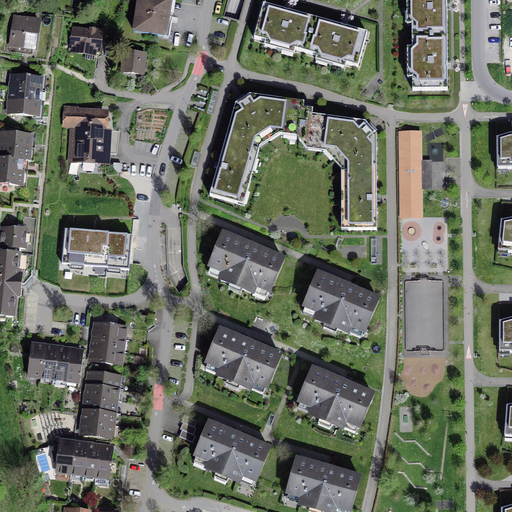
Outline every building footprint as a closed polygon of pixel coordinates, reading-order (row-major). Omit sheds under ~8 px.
[(138,0),(134,32),(165,37),(171,1),(163,0),(138,0)] [(447,10),(446,0),(406,0),(407,25),(412,25),(412,37),(447,37),(447,10)] [(315,19),(264,5),(254,39),(267,43),(268,41),(293,48),(293,50),(306,53),(315,19)] [(39,22),(15,18),(9,52),(17,53),(18,47),(35,50),(39,22)] [(345,64),(358,68),(367,34),(315,19),(306,53),(319,57),(319,55),(345,62),(345,64)] [(81,34),(73,32),(69,51),(75,52),(86,54),(86,50),(100,52),(103,33),(90,30),(89,32),(81,30),(81,34)] [(412,79),(412,91),(447,90),(447,63),(447,37),(412,37),(412,48),(407,49),(407,79),(412,79)] [(99,57),(100,52),(86,50),(86,54),(75,52),(73,70),(91,79),(93,68),(91,67),(93,56),(99,57)] [(145,55),(125,53),(122,72),(143,75),(145,55)] [(12,76),(11,89),(40,92),(41,79),(12,76)] [(39,103),(40,92),(11,89),(10,100),(39,103)] [(235,105),(224,149),(250,157),(257,158),(259,150),(255,143),(277,129),(280,100),(249,96),(235,105)] [(37,117),(39,103),(10,100),(8,115),(37,117)] [(304,103),(280,100),(277,129),(282,136),(289,130),(299,131),(298,139),(301,143),(318,145),(321,117),(312,116),(313,110),(304,109),(304,103)] [(77,105),(67,104),(65,127),(76,128),(74,162),(108,164),(109,141),(103,141),(105,115),(76,113),(77,105)] [(347,167),(341,173),(376,173),(376,135),(365,123),(321,117),(318,145),(323,152),(330,148),(347,167)] [(0,145),(30,148),(31,136),(1,133),(0,145)] [(422,218),(420,133),(400,133),(401,218),(422,218)] [(511,134),(510,135),(497,139),(497,164),(508,164),(508,169),(511,168),(511,134)] [(0,146),(0,158),(23,160),(28,161),(30,148),(0,145),(0,146)] [(245,177),(250,157),(224,149),(210,196),(237,204),(240,195),(244,192),(247,193),(251,179),(245,177)] [(0,169),(22,172),(23,160),(0,158),(0,169)] [(22,172),(0,169),(0,183),(21,185),(22,172)] [(376,230),(376,173),(341,173),(341,182),(347,181),(348,203),(341,203),(342,217),(345,217),(348,221),(348,230),(376,230)] [(511,219),(501,221),(498,247),(508,248),(508,252),(511,252),(511,219)] [(0,248),(0,252),(17,255),(18,248),(25,249),(27,230),(2,228),(0,248)] [(64,264),(131,268),(133,233),(66,230),(64,264)] [(253,292),(266,297),(268,291),(270,292),(283,260),(223,235),(210,267),(211,268),(209,273),(221,279),(220,280),(231,284),(231,283),(243,288),(242,289),(253,294),(253,292)] [(17,255),(0,252),(0,315),(14,317),(17,283),(22,283),(22,275),(17,275),(19,255),(17,255)] [(303,314),(361,338),(364,331),(365,332),(378,300),(318,275),(305,307),(306,307),(303,314)] [(511,318),(499,322),(499,347),(510,347),(510,352),(511,352),(511,318)] [(96,324),(94,336),(124,340),(125,329),(96,324)] [(253,383),(267,388),(280,356),(220,331),(207,363),(221,369),(218,376),(250,390),(253,383)] [(94,336),(93,349),(122,353),(124,340),(94,336)] [(29,375),(41,376),(45,348),(33,347),(29,375)] [(57,350),(45,348),(41,376),(53,378),(57,350)] [(120,365),(122,353),(93,349),(91,361),(120,365)] [(70,351),(57,350),(53,378),(52,384),(65,386),(66,379),(70,351)] [(81,353),(70,351),(66,379),(78,381),(81,353)] [(345,422),(359,427),(373,395),(313,370),(299,402),(313,408),(310,415),(342,429),(345,422)] [(90,373),(89,386),(116,389),(118,377),(90,373)] [(89,386),(87,398),(115,401),(116,389),(89,386)] [(87,398),(85,410),(113,414),(115,401),(87,398)] [(85,410),(84,423),(112,426),(113,414),(85,410)] [(197,421),(184,416),(181,422),(183,423),(194,428),(197,421)] [(110,439),(112,426),(84,423),(82,436),(110,439)] [(196,429),(194,428),(183,423),(180,429),(182,430),(194,435),(196,429)] [(242,475),(255,481),(269,449),(209,424),(195,456),(197,457),(194,462),(207,468),(206,469),(217,473),(217,472),(229,477),(228,478),(238,483),(242,475)] [(195,436),(194,435),(182,430),(179,437),(193,442),(195,436)] [(57,472),(71,473),(74,444),(60,442),(59,453),(53,452),(52,460),(58,461),(57,472)] [(71,473),(83,475),(87,446),(74,444),(71,473)] [(99,447),(87,446),(83,475),(96,476),(99,447)] [(112,449),(99,447),(96,476),(95,483),(99,483),(99,485),(107,486),(112,449)] [(334,511),(336,507),(350,511),(360,477),(297,460),(288,493),(302,497),(300,505),(324,511),(334,511)]
